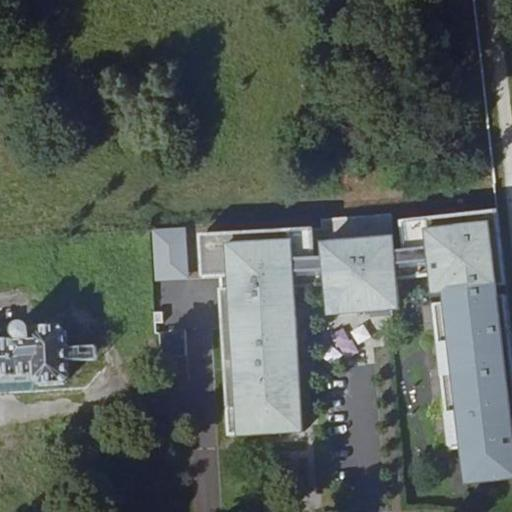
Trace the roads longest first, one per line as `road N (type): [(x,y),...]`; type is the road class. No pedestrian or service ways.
road 1 (unknown): [(176,314),(214,511)]
road 2 (unknown): [(356,368),(369,511)]
